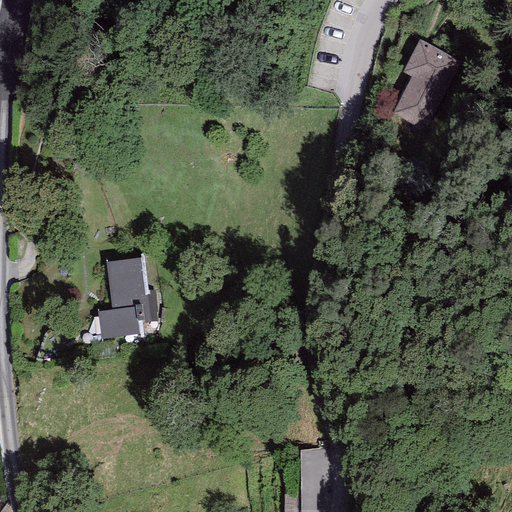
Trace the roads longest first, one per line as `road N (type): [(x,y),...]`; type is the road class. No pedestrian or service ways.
road 1 (unclassified): [(339,511),(341,464),(313,372),(313,342),(369,27),(390,0)]
road 2 (unclassified): [(0,271),(17,0)]
road 3 (unclassified): [(19,511),(0,339)]
